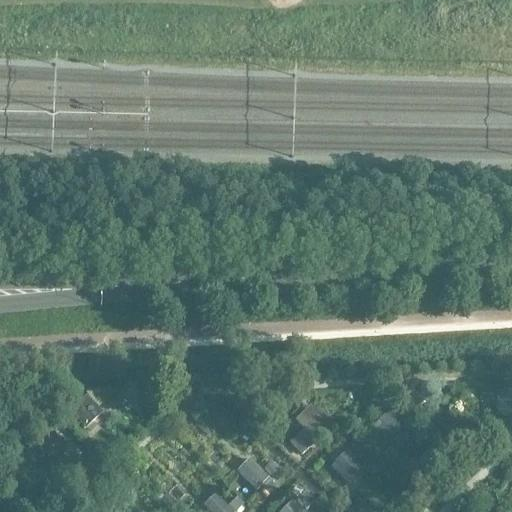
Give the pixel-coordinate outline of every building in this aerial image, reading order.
[(489,404),(509,422),(511,419),(511,387),(508,384),(489,404)] [(64,413),(84,432),(103,412),(83,393),(64,413)] [(285,441),(301,457),(330,428),(305,404),(287,423),(296,431),(285,441)] [(368,427),(388,446),(407,426),(387,408),(368,427)] [(349,483),(367,464),(349,447),(331,465),(349,483)] [(251,459),(239,471),(260,490),(271,477),(251,459)] [(202,510),(204,511),(238,511),(241,509),(221,490),(202,510)]
